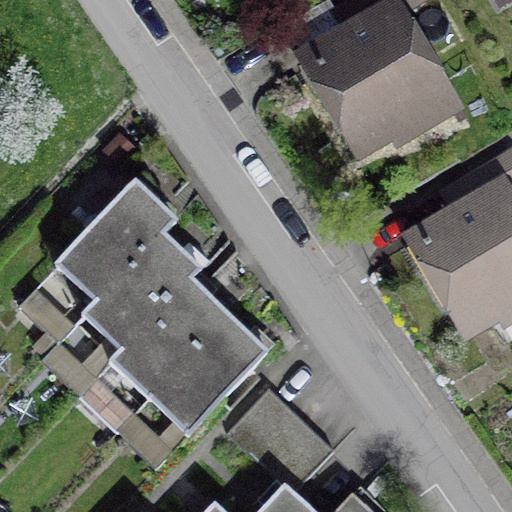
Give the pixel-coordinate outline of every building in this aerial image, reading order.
[(511,0),(487,0),(507,34),(511,31),(511,0)] [(316,71),(295,83),(348,174),(450,115),(383,2),(303,49),(316,71)] [(428,252),(404,265),(453,353),(511,320),(511,219),(491,182),(413,225),(428,252)] [(104,318),(172,248),(184,234),(139,191),(59,275),(104,318)] [(92,331),(128,365),(192,298),(207,282),(172,248),(104,318),(92,331)] [(150,411),(227,331),(192,298),(128,365),(115,378),(150,411)] [(227,331),(150,411),(188,447),(265,368),(227,331)] [(272,396),(237,434),(301,492),(335,454),(319,439),(304,426),(287,410),(272,396)] [(281,511),(361,511),(359,511),(300,511),(291,503),(281,511)]
